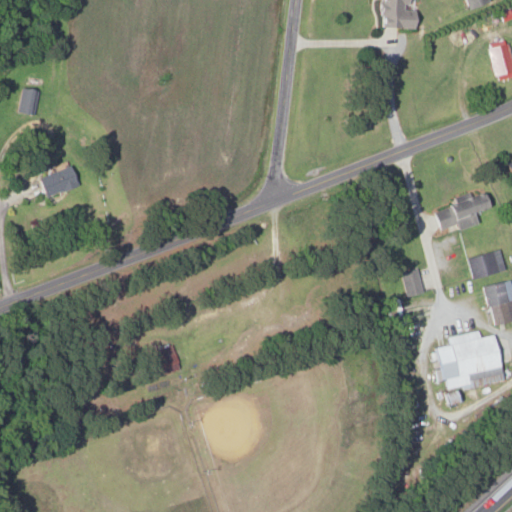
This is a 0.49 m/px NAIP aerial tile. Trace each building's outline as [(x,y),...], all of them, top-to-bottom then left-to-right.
[(411,28),(412,10),(403,9),(403,0),(373,0),(372,26),(411,28)] [(460,0),(463,9),(486,1),(485,0),(460,0)] [(485,46),(490,80),(510,77),(505,43),(485,46)] [(29,116),(35,91),(19,87),(13,111),(29,116)] [(32,178),(39,197),(73,185),(66,165),(32,178)] [(486,207),(482,193),(428,210),(434,230),(452,224),(454,229),(474,223),(471,212),(486,207)] [(468,278),(501,270),(496,248),(463,256),(468,278)] [(419,291),(413,267),(395,272),(402,296),(419,291)] [(480,285),(487,324),(511,319),(511,303),(508,280),(480,285)] [(443,336),(444,344),(428,347),(435,380),(441,379),(443,388),(458,385),(458,388),(497,381),(488,334),(475,337),(474,330),(443,336)]
